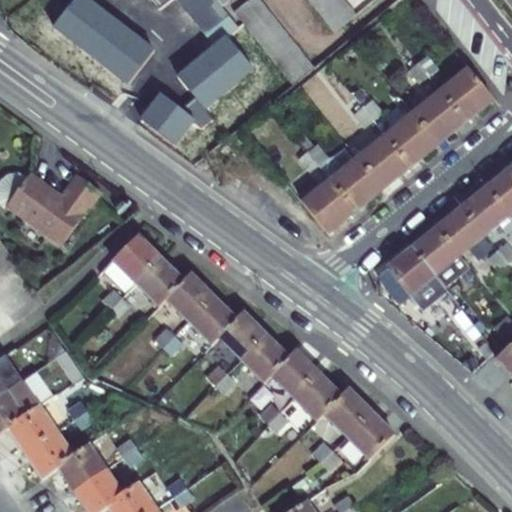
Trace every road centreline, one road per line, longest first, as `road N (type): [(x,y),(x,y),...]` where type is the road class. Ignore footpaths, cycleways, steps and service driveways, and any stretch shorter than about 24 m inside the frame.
road 1 (primary): [(311,293),(511,471)]
road 2 (residential): [(511,125),(311,293)]
road 3 (primary): [(134,164),(311,293)]
road 4 (primary): [(134,164),(85,111),(0,48)]
road 5 (primary): [(0,79),(134,164)]
